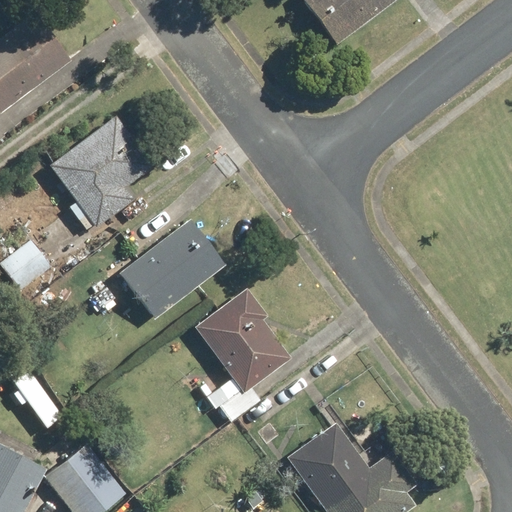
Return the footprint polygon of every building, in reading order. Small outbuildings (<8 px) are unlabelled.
[(390,0),(301,0),(338,43),(390,0)] [(0,116),(70,61),(32,13),(0,38),(0,116)] [(48,163),(75,202),(68,207),(86,233),(133,200),(124,187),(150,168),(114,117),(48,163)] [(57,238),(35,206),(19,217),(41,249),(57,238)] [(223,264),(188,218),(119,271),(154,317),(223,264)] [(30,238),(0,260),(0,265),(19,291),(52,267),(30,238)] [(193,329),(230,379),(205,398),(214,409),(218,407),(229,422),(259,401),(251,389),(290,360),(260,319),(265,316),(246,290),(193,329)] [(322,411),(331,425),(286,458),(324,511),(406,511),(413,507),(402,493),(421,480),(396,446),(386,454),(376,441),(364,450),(331,405),(322,411)] [(0,511),(22,511),(45,470),(0,445),(0,511)] [(88,445),(45,478),(71,511),(99,511),(125,493),(88,445)]
